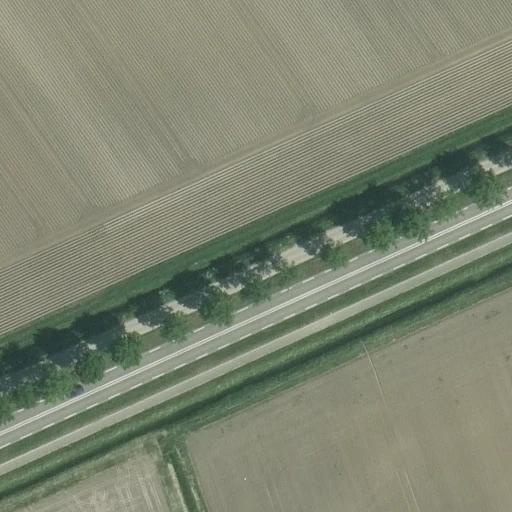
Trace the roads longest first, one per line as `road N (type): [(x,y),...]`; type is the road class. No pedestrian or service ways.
road 1 (primary): [(0,431),(511,200)]
road 2 (unclassified): [(0,385),(511,154)]
